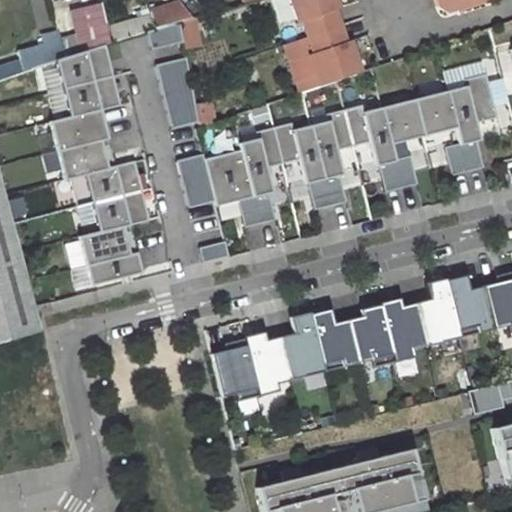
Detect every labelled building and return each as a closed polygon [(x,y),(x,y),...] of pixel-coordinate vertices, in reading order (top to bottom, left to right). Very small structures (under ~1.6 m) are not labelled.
[(310,53),(321,85),(361,71),(351,39),(346,41),(335,8),(339,7),(336,0),(291,0),(299,21),(303,19),(314,52),(310,53)] [(434,0),(437,5),(446,10),(474,0),(434,0)] [(148,13),(149,18),(151,30),(178,22),(182,21),(178,3),(148,13)] [(151,30),(149,18),(115,28),(118,40),(145,32),(151,30)] [(193,18),(182,21),(178,22),(181,42),(182,49),(198,46),(193,18)] [(151,30),(145,32),(150,50),(181,42),(178,22),(151,30)] [(106,44),(101,27),(84,33),(88,50),(103,45),(106,44)] [(58,41),(57,33),(40,38),(42,46),(37,47),(41,64),(54,60),(63,57),(58,41)] [(88,50),(84,33),(58,41),(63,57),(88,50)] [(147,220),(132,161),(112,166),(98,111),(118,105),(103,45),(88,50),(63,57),(54,60),(68,117),(48,122),(63,180),(82,175),(96,231),(76,237),(88,286),(139,273),(127,225),(147,220)] [(184,58),(153,65),(158,82),(188,74),(184,58)] [(191,90),(188,74),(158,82),(162,97),(191,90)] [(239,150),(202,159),(213,202),(214,207),(236,201),(243,227),(274,220),(267,193),(271,192),(264,168),(297,160),(303,185),(306,184),(313,210),(344,202),(338,176),(341,175),(335,151),(368,142),(374,167),(377,166),(384,192),(416,184),(409,157),(393,160),(389,144),(454,128),(458,145),(442,149),(449,176),(481,168),(474,142),(478,141),(474,123),(495,118),(484,75),(461,80),(463,87),(362,112),(360,105),(324,114),(325,121),(291,130),(289,123),(254,132),(255,139),(237,144),(239,150)] [(194,105),(191,90),(162,97),(166,113),(194,105)] [(194,105),(197,122),(198,127),(209,123),(207,102),(194,105)] [(169,129),(197,122),(194,105),(166,113),(169,129)] [(201,154),(175,161),(187,209),(213,202),(202,159),(201,154)] [(0,339),(36,330),(0,202),(0,339)] [(223,241),(197,248),(201,263),(227,257),(223,241)] [(208,352),(219,397),(234,394),(236,401),(276,391),(274,384),(370,360),(372,367),(412,357),(410,349),(506,325),(508,333),(511,331),(511,269),(501,272),(503,278),(494,280),(467,287),(465,280),(456,282),(454,276),(432,282),(433,288),(425,290),(427,297),(399,304),(390,306),(389,300),(366,306),(367,312),(359,314),(331,321),(329,314),(320,316),(319,309),(296,315),(298,322),(289,324),(291,331),(263,338),(254,340),(253,334),(230,340),(231,346),(208,352)] [(493,274),(494,280),(503,278),(501,272),(493,274)] [(454,276),(456,282),(465,280),(463,274),(454,276)] [(423,284),(425,290),(433,288),(432,282),(423,284)] [(389,300),(390,306),(399,304),(397,298),(389,300)] [(357,308),(359,314),(367,312),(366,306),(357,308)] [(319,309),(320,316),(329,314),(327,307),(319,309)] [(287,317),(289,324),(298,322),(296,315),(287,317)] [(253,334),(254,340),(263,338),(261,332),(253,334)] [(511,387),(510,379),(466,391),(472,414),(501,407),(499,400),(511,396),(511,387)] [(511,423),(491,429),(504,480),(505,479),(511,477),(511,423)] [(254,488),(260,511),(373,511),(421,500),(422,500),(409,449),(378,457),(375,446),(356,451),(358,462),(301,476),(298,465),(279,470),(281,481),(254,488)] [(416,511),(423,510),(421,500),(373,511),(416,511)]
